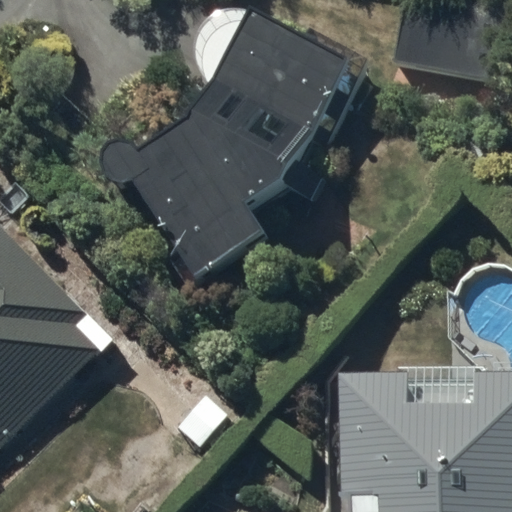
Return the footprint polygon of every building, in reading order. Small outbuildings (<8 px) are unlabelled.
[(427,0),(408,0),(397,69),(467,81),(479,8),(427,0)] [(204,294),(274,248),(257,221),(296,195),(313,204),(325,182),(307,172),(365,63),(320,38),(313,51),(261,23),(258,22),(254,21),(250,20),(246,19),(243,19),(239,19),(235,20),(231,21),(228,22),(224,23),(221,25),(217,27),(214,29),(212,32),(209,35),(207,38),(205,41),(203,44),(201,48),(200,52),(199,55),(199,59),(199,63),(199,67),(199,71),(200,74),(201,78),(203,81),(204,85),(206,88),(208,91),(211,94),(214,97),(217,99),(220,101),(198,139),(152,167),(150,165),(149,164),(147,163),(145,162),(143,161),(142,161),(140,160),(138,160),(136,160),(134,160),(132,160),(130,160),(128,160),(126,161),(125,162),(123,163),(121,164),(120,165),(119,167),(117,168),(116,170),(115,171),(114,173),(114,175),(113,177),(113,179),(113,181),(113,183),(113,185),(113,187),(114,189),(114,190),(115,192),(116,194),(117,195),(118,197),(120,198),(121,199),(123,201),(125,202),(126,202),(128,203),(130,204),(132,204),(134,204),(136,204),(138,204),(140,204),(142,203),(143,202),(204,294)] [(0,460),(100,363),(101,365),(118,348),(0,230),(0,460)] [(511,511),(511,388),(346,388),(346,511),(358,511),(511,511)] [(220,389),(180,431),(204,454),(244,412),(220,389)]
